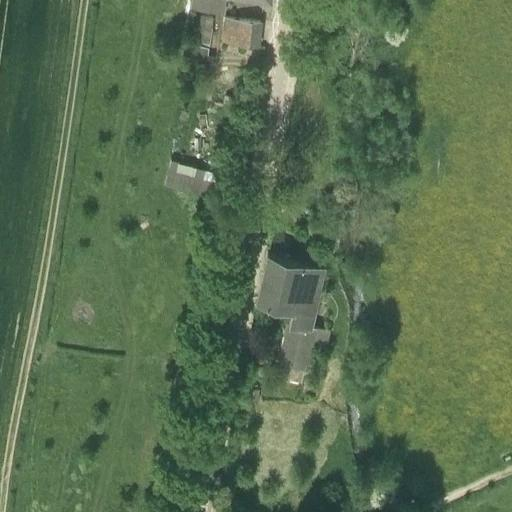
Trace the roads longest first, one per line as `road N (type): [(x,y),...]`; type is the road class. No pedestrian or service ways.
road 1 (tertiary): [(197,511),(293,0)]
road 2 (track): [(83,0),(0,508)]
